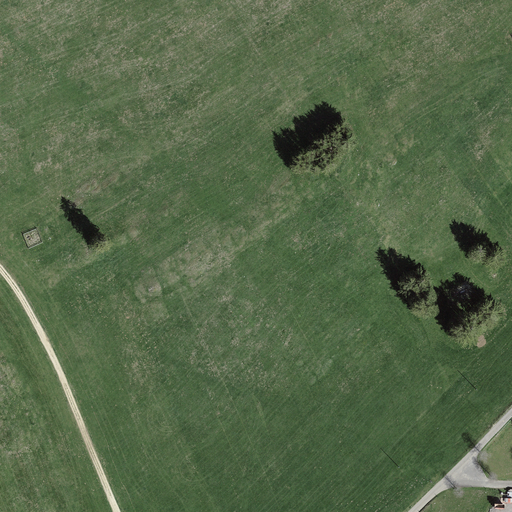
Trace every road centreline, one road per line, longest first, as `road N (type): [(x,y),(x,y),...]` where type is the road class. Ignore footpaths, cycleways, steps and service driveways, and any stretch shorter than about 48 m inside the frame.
road 1 (track): [(0,276),(34,315),(121,511)]
road 2 (unclassified): [(417,511),(511,414)]
